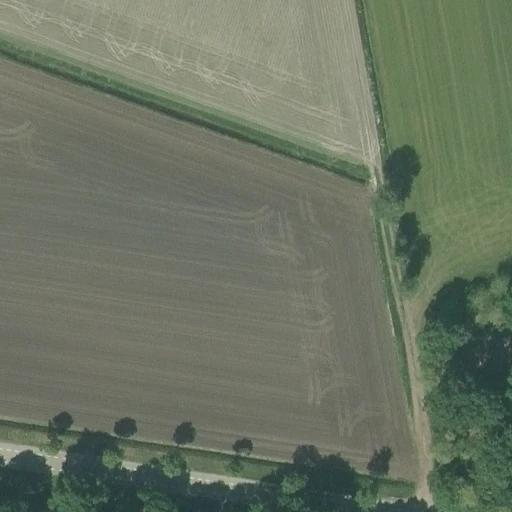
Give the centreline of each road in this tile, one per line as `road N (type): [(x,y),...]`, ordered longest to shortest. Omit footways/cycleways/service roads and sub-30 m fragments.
road 1 (unclassified): [(372,511),(0,454)]
road 2 (track): [(426,511),(416,318),(422,308)]
